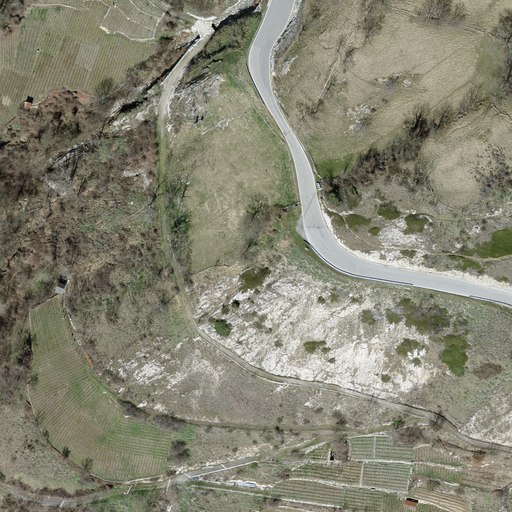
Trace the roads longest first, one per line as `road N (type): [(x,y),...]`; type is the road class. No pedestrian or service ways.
road 1 (tertiary): [(511,299),(363,268),(325,245),(304,169),(259,72),(260,49),(283,0)]
road 2 (track): [(0,486),(65,508),(135,491)]
